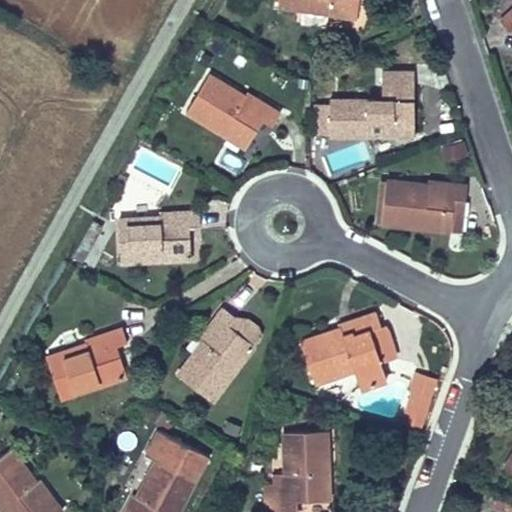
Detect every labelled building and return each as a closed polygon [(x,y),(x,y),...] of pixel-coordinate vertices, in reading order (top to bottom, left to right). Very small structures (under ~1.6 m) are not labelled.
[(286,0),(284,18),(356,30),(361,0),(286,0)] [(511,4),(499,16),(511,30),(511,28),(511,4)] [(391,69),(390,96),(331,97),(331,135),(376,135),(376,119),(391,119),(392,134),(422,133),(421,69),(391,69)] [(191,111),(252,144),(266,117),(277,123),(285,109),(245,87),(242,93),(210,76),(191,111)] [(389,179),(383,222),(465,233),(470,200),(467,200),(470,181),(429,175),(428,184),(389,179)] [(124,261),(193,262),(194,222),(205,222),(205,205),(161,205),(161,211),(125,210),(124,261)] [(367,321),(377,317),(370,302),(335,318),(337,321),(296,339),(315,381),(354,364),(363,383),(389,371),(381,353),(367,321)] [(179,372),(215,399),(255,344),(264,334),(235,313),(222,303),(199,333),(205,338),(179,372)] [(391,349),(377,317),(367,321),(381,353),(391,349)] [(48,346),(63,396),(127,371),(117,339),(127,336),(123,322),(48,346)] [(421,426),(438,378),(420,372),(403,419),(421,426)] [(330,497),(327,426),(281,428),(283,469),(279,474),(280,511),(300,511),(300,498),(330,497)] [(175,511),(206,451),(157,427),(144,453),(155,459),(137,496),(131,493),(122,511),(175,511)] [(52,511),(55,511),(68,501),(43,472),(38,478),(12,445),(0,455),(0,497),(12,511),(38,511),(46,505),(52,511)]
